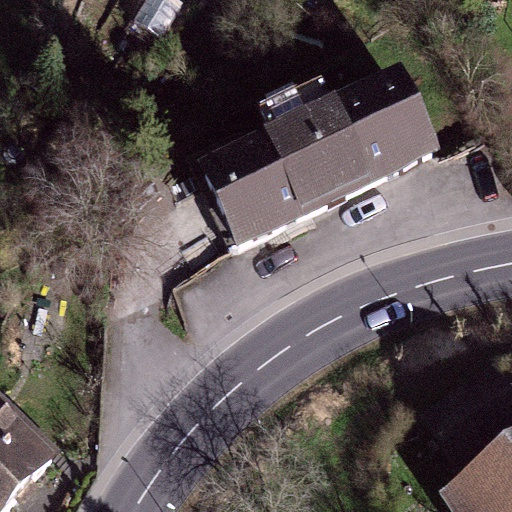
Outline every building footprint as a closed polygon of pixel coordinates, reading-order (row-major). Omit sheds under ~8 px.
[(400,96),(204,190),(237,256),(432,161),(400,96)] [(45,217),(56,237),(103,211),(82,173),(54,189),(64,207),(45,217)] [(511,403),(495,380),(428,427),(455,465),(511,425),(511,403)] [(0,511),(8,511),(51,463),(0,418),(0,511)] [(511,511),(511,462),(450,506),(454,511),(511,511)]
